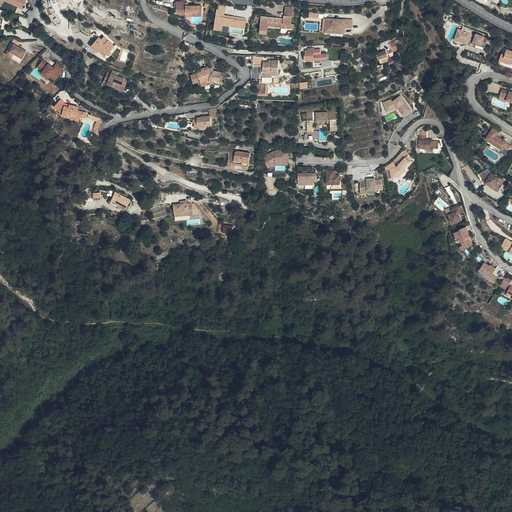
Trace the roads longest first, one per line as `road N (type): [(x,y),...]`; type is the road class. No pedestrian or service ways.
road 1 (unclassified): [(236,199),(173,177),(102,133),(113,120),(218,101),(243,78),(236,64),(156,21),(144,0)]
road 2 (residential): [(306,161),(381,161),(414,127),(435,121),(468,195)]
road 3 (unknown): [(113,120),(59,95),(69,68),(26,31),(38,0)]
